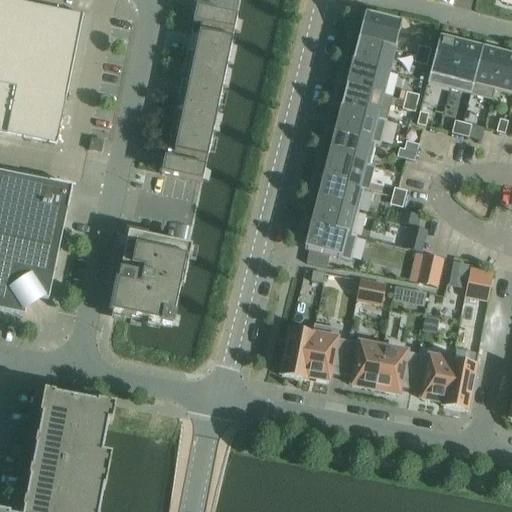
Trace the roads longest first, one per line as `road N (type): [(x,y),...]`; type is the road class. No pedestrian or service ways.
road 1 (tertiary): [(218,398),(321,0)]
road 2 (unclassified): [(75,371),(154,0)]
road 3 (residential): [(218,398),(511,455)]
road 4 (residential): [(75,371),(218,398)]
road 5 (residential): [(376,0),(511,34)]
